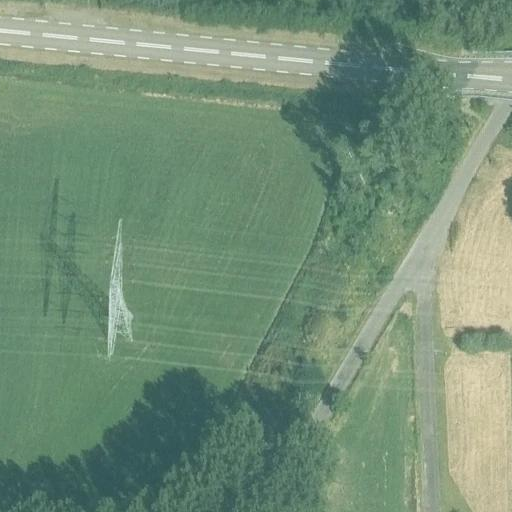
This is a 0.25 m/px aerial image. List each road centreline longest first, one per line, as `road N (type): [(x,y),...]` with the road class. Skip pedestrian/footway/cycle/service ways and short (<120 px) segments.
road 1 (tertiary): [(511,81),(0,33)]
road 2 (unclassified): [(256,511),(511,95)]
